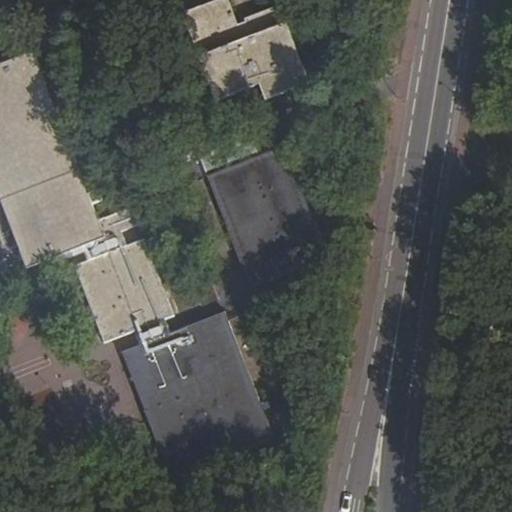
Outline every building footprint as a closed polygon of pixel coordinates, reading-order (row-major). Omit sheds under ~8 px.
[(221,99),(267,81),(274,98),(319,80),(289,2),(245,19),(237,0),(219,0),(187,13),(221,99)] [(141,342),(131,346),(154,406),(144,410),(169,478),(275,438),(226,311),(155,337),(150,323),(171,315),(140,233),(121,240),(116,226),(135,219),(128,201),(96,213),(32,45),(0,56),(0,208),(22,265),(65,248),(100,341),(135,328),(141,342)] [(208,171),(232,234),(241,231),(253,262),(244,265),(251,284),(331,253),(324,234),(313,238),(307,222),(318,218),(289,140),(208,171)] [(324,234),(318,218),(307,222),(313,238),(324,234)] [(241,231),(232,234),(244,265),(253,262),(241,231)] [(154,406),(131,346),(121,349),(144,410),(154,406)]
